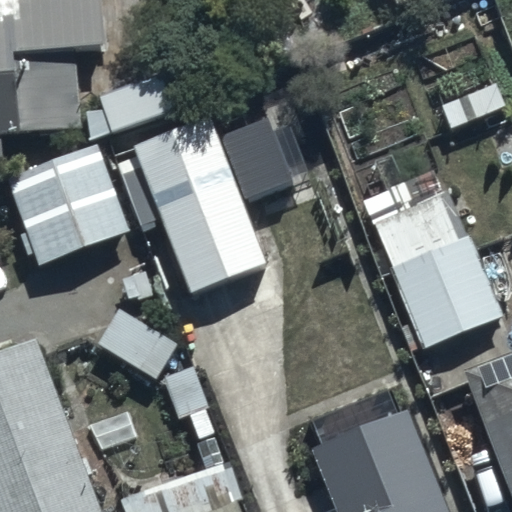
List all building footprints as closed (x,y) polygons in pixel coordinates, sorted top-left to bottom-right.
[(387,0),(397,22),(445,0),(387,0)] [(16,1),(0,2),(0,151),(79,144),(72,70),(105,68),(100,4),(17,12),(16,1)] [(163,90),(98,114),(111,150),(176,126),(163,90)] [(132,161),(139,177),(119,184),(142,243),(162,235),(191,310),(266,280),(208,131),(132,161)] [(6,195),(26,245),(17,248),(25,269),(34,265),(40,280),(130,245),(96,160),(6,195)] [(435,180),(360,210),(422,363),(505,330),(452,199),(443,202),(435,180)] [(177,356),(119,323),(99,359),(156,392),(177,356)] [(95,511),(38,354),(0,368),(0,511),(95,511)] [(511,511),(511,370),(464,389),(511,511)] [(195,375),(164,385),(177,428),(188,425),(197,450),(214,445),(206,420),(209,419),(195,375)] [(332,511),(442,511),(407,424),(313,462),(332,511)] [(242,511),(243,511),(230,476),(156,504),(153,497),(119,510),(119,511),(242,511)]
